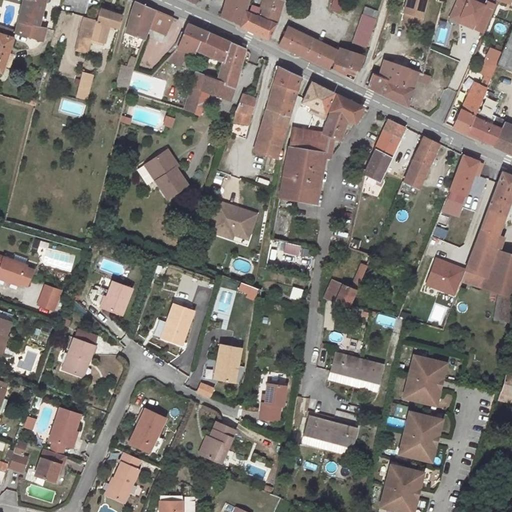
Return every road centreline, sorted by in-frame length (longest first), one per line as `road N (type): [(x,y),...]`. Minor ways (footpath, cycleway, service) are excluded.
road 1 (secondary): [(511,165),(158,0)]
road 2 (residential): [(72,511),(138,359),(186,391)]
road 3 (unknown): [(377,102),(346,159),(324,242)]
